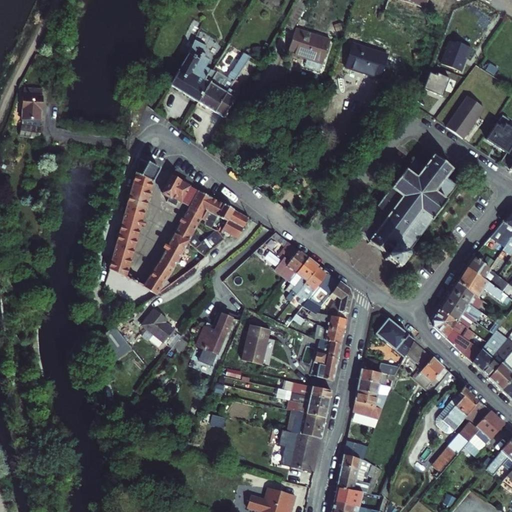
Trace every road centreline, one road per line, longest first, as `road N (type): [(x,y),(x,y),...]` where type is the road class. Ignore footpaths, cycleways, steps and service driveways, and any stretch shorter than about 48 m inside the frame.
road 1 (residential): [(305,238),(404,126),(511,187)]
road 2 (residential): [(316,511),(368,287)]
road 3 (residential): [(305,238),(183,148),(157,140)]
road 4 (residential): [(407,319),(511,187)]
road 5 (residential): [(511,417),(407,319)]
